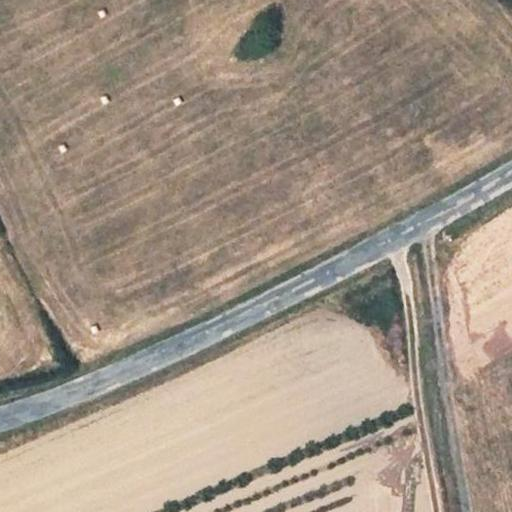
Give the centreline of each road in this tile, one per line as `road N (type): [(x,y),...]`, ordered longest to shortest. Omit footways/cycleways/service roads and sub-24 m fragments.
road 1 (residential): [(0,420),(179,349),(511,175)]
road 2 (track): [(393,243),(409,298),(410,357),(438,511)]
